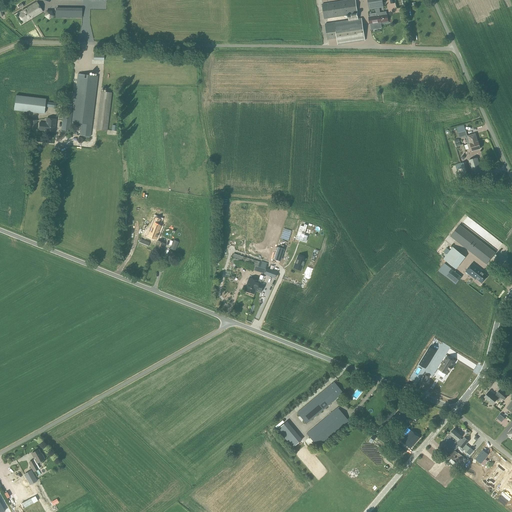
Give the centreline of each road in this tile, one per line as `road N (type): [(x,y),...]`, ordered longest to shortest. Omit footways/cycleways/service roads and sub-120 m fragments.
road 1 (unclassified): [(0,52),(18,45),(455,49)]
road 2 (unclassified): [(0,453),(230,320)]
road 3 (unclassified): [(230,320),(0,230)]
road 4 (unclassified): [(453,410),(230,320)]
road 5 (unclassified): [(511,178),(455,49)]
road 6 (tertiary): [(453,410),(480,375),(511,291)]
road 7 (tertiary): [(366,511),(453,410)]
road 8 (unknown): [(47,248),(54,155),(61,143),(85,144)]
